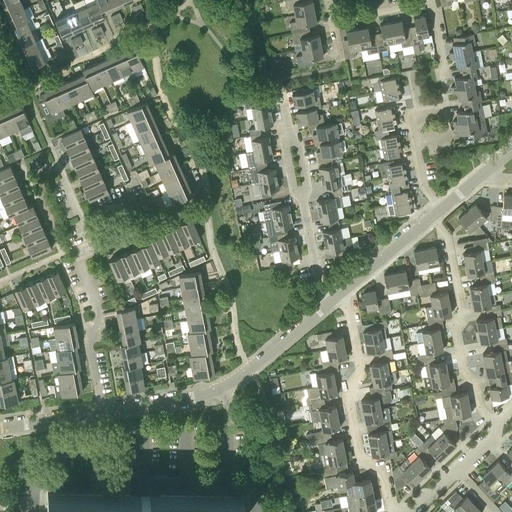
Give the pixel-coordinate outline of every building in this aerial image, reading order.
[(20,0),(15,0),(3,5),(8,16),(24,9),(20,0)] [(95,0),(96,2),(97,1),(102,14),(103,13),(113,9),(108,0),(95,0)] [(108,0),(113,9),(123,4),(121,0),(108,0)] [(299,0),(285,0),(287,10),(293,9),(295,15),(314,11),(312,0),(300,3),(299,0)] [(87,6),(94,22),(105,17),(103,13),(102,14),(96,2),(87,6)] [(76,11),(84,27),(94,22),(87,6),(76,11)] [(24,9),(8,16),(12,26),(27,20),(27,21),(29,20),(24,9)] [(66,15),(73,32),(84,27),(76,11),(66,15)] [(314,11),(295,15),(296,21),(289,23),(292,33),(306,30),(305,25),(316,22),(314,11)] [(73,32),(66,15),(55,20),(62,36),(73,32)] [(416,29),(410,31),(413,45),(414,53),(420,52),(418,44),(423,43),(422,36),(429,35),(425,16),(413,18),(416,29)] [(10,27),(15,38),(31,31),(27,21),(27,20),(12,26),(10,27)] [(413,45),(410,31),(404,32),(401,20),(391,22),(394,42),(400,41),(402,47),(413,45)] [(394,42),(391,22),(380,24),(382,36),(376,37),(379,52),(389,50),(388,43),(394,42)] [(480,29),(475,22),(470,26),(475,33),(480,29)] [(101,26),(97,28),(100,35),(105,33),(101,26)] [(379,52),(376,37),(370,38),(368,27),(357,29),(360,48),(363,61),(380,58),(379,52)] [(100,35),(97,28),(92,30),(95,37),(100,35)] [(360,48),(357,29),(346,31),(348,43),(342,44),(345,58),(356,56),(354,50),(360,48)] [(306,30),(292,33),(294,44),(300,43),(301,49),(321,45),(319,34),(307,36),(306,30)] [(31,31),(15,38),(20,48),(36,41),(31,31)] [(450,55),(472,51),(471,46),(475,45),(473,34),(453,37),(455,43),(452,44),(454,51),(449,52),(450,55)] [(80,35),(75,37),(79,45),(83,43),(80,35)] [(79,45),(75,37),(71,39),(75,47),(79,45)] [(36,41),(20,48),(24,58),(40,51),(36,41)] [(321,45),(301,49),(302,55),(296,56),(298,67),(312,64),(311,58),(323,56),(321,45)] [(135,46),(124,51),(133,70),(144,65),(135,46)] [(495,48),(487,49),(489,57),(496,55),(495,48)] [(62,62),(69,60),(67,50),(59,52),(62,62)] [(459,65),(460,71),(475,68),(483,66),(480,50),(472,51),(450,55),(450,59),(455,58),(456,65),(459,65)] [(40,51),(24,58),(29,69),(33,68),(36,75),(50,68),(47,60),(45,61),(40,51)] [(133,70),(124,51),(114,56),(122,75),(133,70)] [(122,75),(114,56),(103,60),(112,80),(122,75)] [(112,80),(103,60),(93,65),(102,84),(112,80)] [(102,84),(93,65),(82,70),(84,74),(85,73),(92,89),(102,84)] [(452,90),(474,85),(473,80),(477,79),(475,68),(460,71),(461,77),(454,78),(456,85),(451,86),(452,90)] [(85,73),(84,74),(74,78),(83,98),(94,93),(92,89),(85,73)] [(375,92),(381,90),(400,87),(398,77),(389,78),(388,74),(369,78),(370,83),(373,82),(375,92)] [(83,98),(74,78),(63,83),(72,102),(83,98)] [(72,102),(63,83),(58,85),(59,88),(54,90),(62,107),(72,102)] [(461,99),(462,105),(480,101),(481,101),(479,90),(475,91),(474,85),(452,90),(452,93),(457,92),(458,99),(461,99)] [(152,97),(156,94),(153,87),(148,89),(152,97)] [(400,87),(381,90),(383,100),(402,97),(400,87)] [(62,107),(54,90),(49,92),(48,90),(42,92),(43,94),(46,100),(41,102),(39,103),(47,122),(65,114),(62,107)] [(316,108),(316,109),(321,108),(319,96),(314,97),(313,90),(292,94),(295,106),(303,105),(304,110),(316,108)] [(253,118),(271,114),(269,104),(262,105),(261,100),(250,102),(249,99),(243,100),(245,109),(251,108),(253,118)] [(453,120),(454,124),(483,118),(480,101),(462,105),(463,111),(456,112),(458,119),(453,120)] [(127,111),(131,122),(151,113),(146,102),(127,111)] [(21,104),(10,109),(19,128),(22,134),(32,129),(30,123),(21,104)] [(375,110),(377,120),(395,116),(393,106),(375,110)] [(316,127),(316,126),(325,125),(323,114),(317,115),(316,109),(316,108),(304,110),(296,112),(298,124),(307,122),(308,129),(316,127)] [(19,128),(10,109),(0,113),(8,133),(19,128)] [(350,110),(351,117),(358,116),(357,109),(350,110)] [(0,136),(8,133),(0,113),(0,136)] [(151,113),(131,122),(136,132),(155,123),(151,113)] [(250,135),(260,133),(259,127),(273,125),(271,114),(253,118),(255,128),(249,129),(250,135)] [(395,116),(377,120),(378,129),(374,130),(375,135),(388,132),(387,129),(397,127),(395,116)] [(463,133),(464,139),(487,135),(483,118),(454,124),(454,127),(459,126),(460,134),(463,133)] [(155,123),(136,132),(141,142),(160,134),(155,123)] [(315,146),(319,145),(330,143),(330,142),(328,137),(338,135),(336,123),(325,125),(316,126),(316,127),(317,134),(313,134),(315,146)] [(66,148),(86,139),(81,128),(61,137),(66,148)] [(388,132),(375,135),(376,139),(380,138),(382,148),(401,144),(399,134),(389,136),(388,132)] [(253,151),(270,147),(268,137),(261,138),(260,133),(250,135),(253,151)] [(160,134),(141,142),(145,153),(165,144),(160,134)] [(71,158),(90,149),(86,139),(66,148),(71,158)] [(325,162),(333,160),(332,154),(342,152),(339,140),(330,142),(330,143),(319,145),(321,151),(316,152),(318,163),(325,162)] [(36,151),(41,149),(38,141),(33,143),(36,151)] [(108,145),(111,152),(116,150),(112,143),(108,145)] [(165,144),(145,153),(150,163),(154,161),(169,155),(169,154),(165,144)] [(401,144),(382,148),(384,158),(403,155),(401,144)] [(256,166),(266,164),(265,159),(272,157),(270,147),(253,151),(256,166)] [(75,168),(95,160),(90,149),(71,158),(75,168)] [(116,150),(111,152),(114,160),(119,158),(116,150)] [(169,154),(169,155),(154,161),(159,172),(178,163),(174,152),(169,154)] [(80,179),(99,170),(95,160),(75,168),(80,179)] [(321,179),(339,175),(335,160),(333,160),(325,162),(326,167),(319,168),(321,179)] [(381,177),(388,176),(406,172),(404,162),(394,164),(393,160),(379,163),(381,177)] [(178,163),(159,172),(164,182),(183,174),(178,163)] [(259,182),(277,179),(275,168),(268,170),(266,164),(256,166),(248,168),(251,183),(259,182)] [(0,170),(0,183),(15,177),(10,166),(0,170)] [(84,189),(104,181),(109,178),(105,168),(99,170),(80,179),(84,189)] [(140,180),(145,177),(149,176),(146,169),(137,173),(140,180)] [(388,176),(390,186),(390,190),(401,188),(400,184),(408,182),(406,172),(388,176)] [(183,174),(164,182),(168,193),(188,184),(183,174)] [(331,193),(342,191),(348,189),(347,184),(345,184),(343,174),(339,175),(321,179),(323,189),(330,187),(331,193)] [(15,177),(0,183),(0,195),(20,187),(15,177)] [(145,177),(140,180),(144,188),(149,186),(145,177)] [(277,179),(259,182),(262,198),(273,196),(272,190),(279,189),(277,179)] [(109,191),(104,181),(84,189),(89,200),(109,191)] [(188,184),(168,193),(173,203),(192,195),(188,184)] [(20,187),(0,195),(0,196),(4,206),(24,197),(20,187)] [(390,190),(391,194),(385,195),(387,205),(414,200),(413,194),(410,194),(410,190),(401,192),(401,188),(390,190)] [(146,193),(150,201),(154,199),(151,191),(146,193)] [(318,211),(336,208),(336,207),(343,206),(341,196),(343,196),(342,191),(331,193),(332,198),(325,199),(316,201),(318,211)] [(511,195),(503,195),(502,206),(497,206),(496,221),(496,226),(501,226),(502,221),(502,220),(511,221),(511,195)] [(24,197),(4,206),(9,217),(14,215),(13,214),(29,207),(24,197)] [(154,199),(150,201),(153,209),(158,206),(154,199)] [(414,200),(387,205),(389,215),(414,210),(413,206),(415,206),(414,200)] [(264,210),(262,210),(264,221),(290,215),(288,205),(281,206),(280,201),(263,204),(264,210)] [(475,203),(467,211),(478,224),(487,217),(475,203)] [(249,204),(241,206),(243,213),(251,212),(249,204)] [(13,214),(14,215),(18,225),(38,216),(33,205),(29,207),(13,214)] [(328,225),(339,223),(336,208),(318,211),(320,222),(327,220),(328,225)] [(478,224),(467,211),(458,218),(469,232),(478,224)] [(264,221),(267,236),(269,236),(287,233),(285,227),(292,226),(290,215),(264,221)] [(38,216),(18,225),(23,235),(42,227),(38,216)] [(191,219),(180,224),(189,244),(200,239),(191,219)] [(324,242),(342,239),(339,223),(328,225),(329,230),(322,232),(324,242)] [(189,244),(180,224),(170,228),(179,248),(189,244)] [(42,227),(23,235),(27,246),(47,237),(42,227)] [(179,248),(170,228),(159,233),(168,253),(179,248)] [(168,253),(159,233),(149,238),(151,242),(157,258),(158,257),(168,253)] [(287,233),(269,236),(270,241),(272,252),(279,250),(297,247),(295,237),(288,238),(287,233)] [(47,237),(27,246),(32,257),(52,248),(47,237)] [(351,237),(342,239),(324,242),(326,252),(333,251),(334,256),(345,254),(354,253),(351,237)] [(472,240),(473,246),(488,243),(488,242),(492,241),(488,237),(472,240)] [(157,258),(151,242),(140,247),(149,267),(160,262),(158,257),(157,258)] [(488,243),(473,246),(474,251),(463,254),(465,265),(482,262),(480,251),(489,249),(488,243)] [(149,267),(140,247),(130,251),(139,271),(149,267)] [(299,257),(297,247),(279,250),(282,266),(293,264),(292,259),(299,257)] [(436,247),(425,249),(428,266),(439,264),(436,247)] [(428,266),(425,249),(413,251),(417,268),(428,266)] [(139,271),(130,251),(120,256),(128,276),(139,271)] [(128,276),(120,256),(109,261),(118,280),(128,276)] [(482,262),(465,265),(467,276),(479,274),(480,279),(494,277),(493,271),(485,272),(482,262)] [(395,272),(398,290),(409,288),(410,295),(416,294),(413,279),(408,280),(406,270),(395,272)] [(57,271),(46,276),(55,296),(66,291),(57,271)] [(181,287),(202,283),(200,271),(179,275),(181,287)] [(398,290),(395,272),(383,275),(387,292),(398,290)] [(55,296),(46,276),(36,280),(45,300),(55,296)] [(494,277),(480,279),(481,285),(469,287),(472,298),(489,295),(487,284),(495,282),(494,277)] [(413,279),(416,294),(422,293),(421,290),(420,285),(419,278),(413,279)] [(45,300),(36,280),(26,285),(35,305),(45,300)] [(160,288),(168,285),(166,280),(159,283),(160,288)] [(183,298),(204,294),(202,283),(181,287),(183,298)] [(35,305),(26,285),(15,290),(24,310),(35,305)] [(421,290),(422,293),(422,297),(430,295),(432,306),(449,303),(447,291),(437,293),(436,288),(421,290)] [(379,314),(385,313),(382,299),(377,300),(375,290),(363,292),(367,309),(378,307),(379,314)] [(7,301),(15,298),(12,292),(5,296),(7,301)] [(185,309),(206,305),(204,294),(183,298),(185,309)] [(489,295),(472,298),(474,309),(485,307),(486,313),(501,310),(500,304),(491,306),(489,295)] [(128,305),(136,302),(134,296),(126,300),(128,305)] [(382,299),(385,313),(386,320),(392,319),(388,298),(382,299)] [(449,303),(432,306),(425,307),(427,318),(428,324),(442,321),(441,316),(451,314),(449,303)] [(187,320),(208,317),(206,305),(185,309),(187,320)] [(116,310),(119,322),(136,319),(133,307),(116,310)] [(501,310),(486,313),(487,318),(476,320),(478,332),(495,328),(502,327),(500,316),(502,316),(501,310)] [(210,328),(208,317),(187,320),(189,331),(190,332),(208,329),(210,328)] [(136,319),(119,322),(121,333),(138,330),(136,319)] [(363,331),(365,342),(382,339),(386,338),(384,327),(387,326),(386,321),(372,323),(373,329),(363,331)] [(442,321),(428,324),(429,330),(421,331),(422,332),(415,333),(417,344),(424,342),(441,339),(439,328),(443,327),(442,321)] [(53,326),(55,338),(77,333),(75,322),(53,326)] [(495,328),(478,332),(480,343),(492,340),(493,346),(507,343),(506,338),(498,339),(495,328)] [(189,343),(210,340),(208,329),(190,332),(189,331),(187,332),(189,343)] [(121,333),(123,343),(123,344),(138,342),(140,341),(138,330),(121,333)] [(325,339),(327,350),(344,346),(342,335),(332,337),(331,331),(316,334),(318,340),(325,339)] [(77,333),(55,338),(50,339),(52,350),(55,349),(58,349),(77,345),(79,345),(77,333)] [(382,339),(365,342),(367,353),(377,351),(378,357),(392,354),(391,348),(384,350),(382,339)] [(441,339),(424,342),(426,353),(418,354),(420,360),(434,358),(433,352),(443,350),(441,339)] [(191,355),(210,352),(212,351),(210,340),(189,343),(191,354),(191,355)] [(138,342),(123,344),(123,343),(120,344),(123,356),(140,353),(138,342)] [(507,343),(493,346),(494,352),(482,354),(485,365),(508,360),(505,349),(508,348),(507,343)] [(77,345),(58,349),(55,349),(57,361),(79,356),(77,345)] [(344,346),(327,350),(320,351),(322,362),(323,368),(337,365),(336,359),(346,357),(344,346)] [(140,353),(123,356),(125,366),(139,364),(140,365),(142,364),(148,363),(146,352),(140,353)] [(191,366),(212,362),(210,352),(191,355),(191,354),(189,355),(191,366)] [(392,354),(378,357),(379,362),(369,364),(371,375),(388,372),(396,371),(394,360),(392,354)] [(0,358),(0,369),(9,368),(7,356),(5,356),(5,357),(0,358)] [(79,356),(57,361),(60,372),(78,368),(81,368),(79,356)] [(434,358),(420,360),(415,361),(415,366),(420,365),(421,366),(428,365),(430,376),(447,372),(445,361),(435,363),(434,358)] [(508,360),(485,365),(487,376),(498,374),(499,380),(511,377),(511,370),(510,371),(508,360)] [(212,362),(191,366),(193,378),(214,374),(212,362)] [(139,364),(125,366),(123,367),(125,378),(142,375),(140,365),(139,364)] [(337,365),(323,368),(324,373),(316,375),(315,373),(309,374),(312,387),(318,386),(335,383),(333,372),(338,370),(337,365)] [(9,368),(0,369),(0,381),(12,380),(11,379),(9,368)] [(60,372),(57,372),(59,384),(80,380),(78,368),(60,372)] [(370,393),(389,389),(392,388),(391,383),(388,372),(371,375),(373,386),(369,387),(370,393)] [(447,372),(430,376),(432,386),(432,387),(440,385),(441,391),(455,388),(454,382),(449,383),(447,372)] [(142,375),(125,378),(127,390),(144,387),(142,375)] [(270,378),(271,388),(279,386),(277,376),(270,378)] [(511,377),(499,380),(500,385),(489,387),(491,399),(508,396),(506,384),(511,383),(511,377)] [(11,379),(12,380),(0,381),(0,392),(16,390),(14,378),(11,379)] [(80,380),(59,384),(54,385),(56,396),(83,391),(80,380)] [(335,383),(318,386),(312,387),(304,389),(305,394),(302,398),(303,406),(308,405),(324,402),(323,396),(337,394),(335,383)] [(280,393),(279,386),(271,388),(273,394),(280,393)] [(455,388),(441,391),(434,392),(435,398),(442,396),(444,407),(469,402),(467,392),(456,394),(455,388)] [(363,412),(380,408),(379,402),(391,400),(389,389),(370,393),(371,399),(361,401),(363,412)] [(16,390),(0,392),(0,401),(1,405),(18,402),(16,390)] [(275,403),(285,401),(284,393),(273,395),(275,403)] [(416,404),(426,403),(424,395),(415,397),(416,404)] [(324,402),(308,405),(312,421),(320,419),(320,420),(338,417),(335,406),(325,408),(324,402)] [(469,402),(444,407),(447,418),(443,419),(444,424),(457,429),(455,417),(471,414),(469,402)] [(376,427),(391,424),(387,407),(380,408),(363,412),(365,423),(375,421),(376,427)] [(338,417),(320,420),(322,431),(307,434),(308,440),(331,436),(330,430),(340,428),(338,417)] [(369,445),(394,441),(391,430),(392,430),(391,424),(376,427),(377,432),(367,434),(369,445)] [(440,428),(438,427),(430,434),(431,435),(435,440),(447,452),(456,445),(449,437),(457,429),(444,424),(440,428)] [(447,452),(435,440),(431,435),(423,443),(422,442),(418,446),(428,457),(432,453),(439,460),(447,452)] [(331,436),(308,440),(309,445),(324,442),(327,454),(344,450),(342,439),(332,441),(331,436)] [(394,441),(369,445),(372,456),(382,454),(383,460),(397,457),(396,451),(395,452),(394,441)] [(428,457),(418,446),(414,450),(419,455),(411,463),(423,476),(431,468),(424,461),(428,457)] [(344,450),(327,454),(329,465),(322,466),(323,472),(337,469),(336,463),(346,461),(344,450)] [(511,466),(510,464),(505,468),(498,461),(490,468),(502,481),(506,486),(511,479),(511,466)] [(423,476),(411,463),(402,471),(397,465),(392,470),(396,491),(405,483),(403,480),(407,476),(414,484),(423,476)] [(502,481),(490,468),(482,476),(485,479),(480,483),(489,493),(494,498),(506,486),(502,481)] [(337,469),(323,472),(326,488),(337,486),(337,487),(338,487),(355,483),(354,483),(352,472),(338,475),(337,469)] [(354,483),(355,483),(338,487),(338,491),(346,490),(348,496),(372,491),(370,480),(354,483)] [(372,491),(348,496),(350,506),(374,501),(372,491)] [(444,508),(456,497),(453,493),(441,505),(444,508)] [(233,500),(233,496),(57,494),(57,498),(48,498),(47,511),(242,511),(243,501),(233,500)] [(465,511),(474,504),(466,496),(463,498),(459,494),(456,497),(444,508),(439,511),(465,511)] [(376,511),(374,501),(350,506),(350,511),(376,511)]
